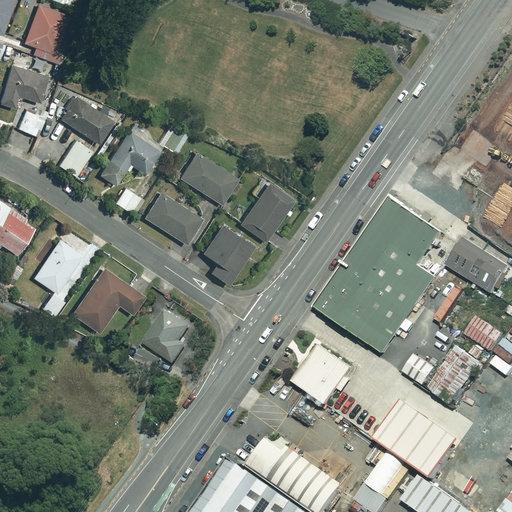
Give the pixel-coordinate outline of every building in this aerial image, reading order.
[(15,0),(0,0),(0,34),(2,35),(15,0)] [(71,16),(39,4),(24,43),(36,47),(34,54),(54,61),(71,16)] [(48,77),(13,65),(0,102),(0,103),(13,108),(18,95),(39,103),(48,77)] [(114,122),(74,97),(60,119),(100,144),(114,122)] [(45,119),(26,111),(18,129),(37,137),(45,119)] [(188,135),(174,127),(163,146),(176,154),(188,135)] [(162,150),(130,130),(102,174),(118,184),(130,165),(147,175),(162,150)] [(93,153),(75,142),(59,166),(77,178),(93,153)] [(237,180),(196,153),(180,178),(221,205),(237,180)] [(293,200),(269,183),(240,224),(264,241),(293,200)] [(143,200),(125,188),(116,204),(134,215),(143,200)] [(201,219),(160,193),(144,218),(185,244),(201,219)] [(0,224),(8,212),(11,208),(0,200),(0,224)] [(8,212),(0,224),(0,246),(1,245),(16,255),(33,229),(8,212)] [(439,252),(384,212),(307,319),(377,369),(432,294),(416,283),(439,252)] [(253,247),(222,225),(203,253),(217,263),(211,272),(228,284),(253,247)] [(511,267),(466,239),(449,266),(495,295),(511,267)] [(83,255),(60,240),(34,278),(57,294),(83,255)] [(145,297),(104,268),(71,314),(98,333),(118,305),(132,315),(145,297)] [(65,302),(54,293),(42,309),(53,317),(65,302)] [(193,328),(168,311),(136,360),(156,373),(166,358),(176,365),(189,346),(183,342),(193,328)] [(504,334),(479,317),(468,335),(493,352),(504,334)] [(392,390),(306,328),(292,348),(316,365),(291,398),(354,443),(392,390)] [(484,365),(461,348),(430,389),(453,406),(484,365)] [(437,366),(421,355),(419,353),(406,370),(427,386),(440,368),(437,366)] [(385,445),(416,465),(437,479),(461,442),(406,405),(381,443),(385,445)] [(329,511),(347,487),(278,437),(255,469),(315,511),(329,511)] [(386,511),(416,465),(385,445),(374,463),(379,467),(353,507),(360,511),(386,511)] [(307,511),(234,460),(196,511),(307,511)] [(475,511),(421,473),(402,499),(419,511),(475,511)]
